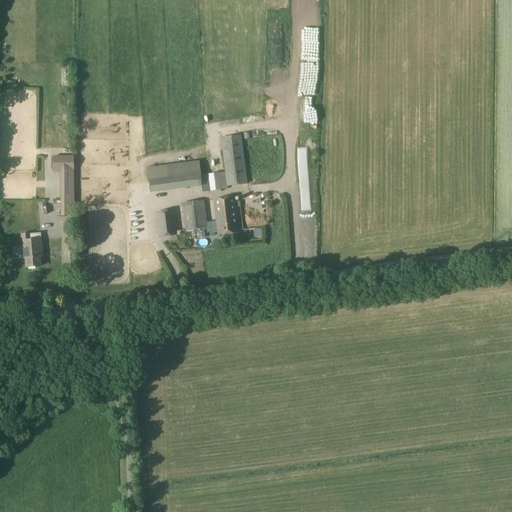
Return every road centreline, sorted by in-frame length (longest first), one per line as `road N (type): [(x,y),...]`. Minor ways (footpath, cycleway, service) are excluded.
road 1 (unclassified): [(0,318),(511,253)]
road 2 (unknown): [(298,280),(285,199),(151,205)]
